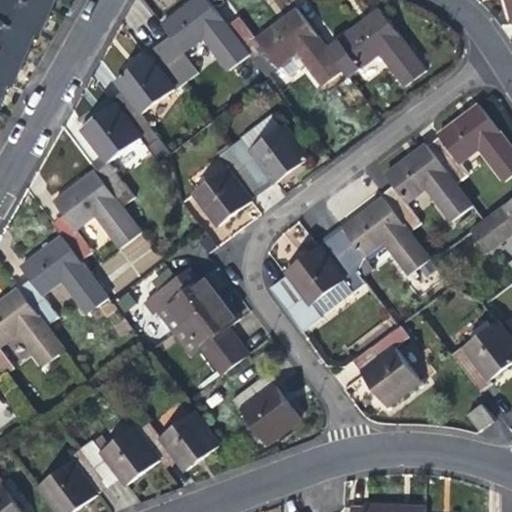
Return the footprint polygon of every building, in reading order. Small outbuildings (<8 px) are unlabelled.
[(0,0),(0,92),(1,90),(6,92),(20,62),(29,41),(32,42),(43,17),(45,10),(49,0),(0,0)] [(171,36),(185,53),(204,39),(228,71),(251,54),(229,24),(210,0),(194,0),(181,10),(163,24),(171,36)] [(257,39),(268,54),(279,69),(297,55),(321,86),(344,69),(344,68),(315,30),(299,8),(281,21),(257,39)] [(340,39),(355,60),(362,69),(380,55),(404,87),(427,70),(381,8),(363,21),(340,39)] [(268,54),(257,39),(240,17),(229,24),(251,54),(257,62),(268,54)] [(344,68),(355,60),(340,39),(327,22),(315,30),(344,68)] [(199,72),(185,53),(171,36),(161,44),(188,80),(199,72)] [(149,55),(175,90),(188,80),(161,44),(148,53),(149,55)] [(175,90),(149,55),(134,67),(116,80),(125,92),(142,115),(175,90)] [(114,101),(116,105),(141,138),(153,129),(142,115),(125,92),(114,101)] [(439,135),(440,137),(461,165),(479,151),(503,182),(511,175),(511,146),(480,104),(457,121),(439,135)] [(141,138),(116,105),(101,116),(83,129),(108,162),(141,138)] [(252,149),(271,175),(277,183),(293,171),(309,159),(284,125),(252,149)] [(468,174),(461,165),(440,137),(428,146),(456,182),(468,174)] [(260,183),(271,175),(252,149),(243,138),(232,147),(260,183)] [(386,175),(394,185),(408,204),(426,190),(450,222),(473,205),(456,182),(428,146),(427,144),(404,161),(386,175)] [(228,168),(246,193),(260,183),(232,147),(219,156),(228,168)] [(246,193),(228,168),(194,192),(220,226),(237,213),(253,202),(246,193)] [(65,215),(78,231),(96,218),(120,250),(143,232),(97,171),(76,186),(55,202),(65,215)] [(422,222),(408,204),(394,185),(382,194),(384,198),(410,231),(422,222)] [(364,213),(344,228),(366,257),(384,244),(408,275),(430,258),(410,231),(384,198),(364,213)] [(511,235),(511,217),(504,207),(472,231),(488,253),(511,235)] [(93,252),(78,231),(65,215),(53,224),(63,237),(81,261),(93,252)] [(366,257),(344,228),(341,225),(329,234),(358,271),(370,263),(366,257)] [(142,234),(99,264),(117,290),(161,260),(142,234)] [(318,242),(321,246),(356,293),(368,285),(358,271),(329,234),(318,242)] [(31,279),(44,297),(64,282),(87,314),(109,298),(81,261),(63,237),(46,250),(22,267),(31,279)] [(356,293),(321,246),(303,259),(287,271),(290,274),(323,319),(356,293)] [(168,303),(197,282),(189,271),(151,298),(160,310),(168,303)] [(323,319),(290,274),(271,289),(304,333),(323,319)] [(205,276),(197,282),(168,303),(184,324),(221,297),(214,288),(205,276)] [(59,316),(44,297),(31,279),(19,288),(47,325),(59,316)] [(0,348),(0,349),(19,335),(43,367),(66,349),(47,325),(19,288),(1,302),(0,302),(0,348)] [(202,349),(230,328),(239,322),(230,310),(221,297),(184,324),(202,349)] [(511,339),(498,321),(465,347),(490,381),(505,369),(511,364),(511,339)] [(230,328),(202,349),(222,376),(250,355),(230,328)] [(354,361),(364,374),(398,348),(402,345),(393,332),(354,361)] [(490,381),(465,347),(464,346),(452,354),(481,392),(492,383),(490,381)] [(15,368),(0,349),(0,348),(0,372),(3,377),(15,368)] [(422,379),(398,348),(364,374),(375,388),(387,405),(422,379)] [(243,411),(277,385),(280,384),(271,371),(232,400),(242,412),(243,411)] [(289,400),(277,385),(243,411),(267,442),(301,417),(289,400)] [(483,404),(468,415),(479,431),(494,420),(483,404)] [(161,437),(178,460),(186,471),(204,458),(219,447),(194,412),(161,437)] [(166,469),(178,460),(161,437),(150,422),(138,431),(160,461),(166,469)] [(102,451),(122,477),(128,485),(141,475),(160,461),(138,431),(135,427),(102,451)] [(110,487),(122,477),(102,451),(94,440),(82,449),(110,487)] [(73,461),(99,495),(110,487),(82,449),(71,457),(73,461)] [(75,511),(90,502),(99,495),(73,461),(39,486),(58,511),(75,511)] [(22,511),(4,487),(0,489),(0,511),(22,511)]
